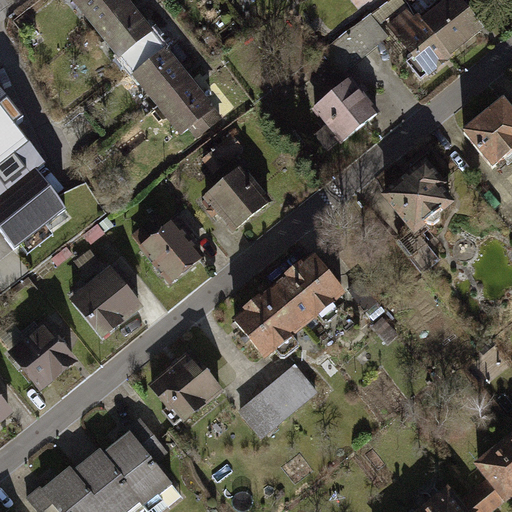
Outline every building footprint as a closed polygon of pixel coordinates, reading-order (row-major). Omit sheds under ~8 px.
[(131,0),(77,0),(119,57),(154,32),(131,0)] [(410,8),(386,27),(411,59),(433,43),(446,61),(488,30),(465,0),(446,0),(419,21),(410,8)] [(223,118),(167,49),(133,76),(181,135),(188,130),(196,140),(223,118)] [(355,79),(314,110),(340,145),(381,114),(355,79)] [(22,123),(0,94),(0,229),(19,253),(71,214),(41,175),(49,169),(17,127),(22,123)] [(511,105),(506,98),(465,130),(496,170),(511,157),(511,105)] [(429,162),(385,194),(415,235),(459,203),(429,162)] [(246,167),(208,195),(237,234),(275,205),(246,167)] [(180,218),(143,247),(173,285),(204,260),(197,252),(203,247),(180,218)] [(348,292),(318,254),(236,318),(267,357),(348,292)] [(113,266),(71,298),(102,339),(144,308),(113,266)] [(48,321),(10,351),(42,392),(81,361),(48,321)] [(228,389),(193,349),(150,385),(185,426),(228,389)] [(297,364),(238,412),(263,442),(321,394),(297,364)] [(0,393),(0,426),(16,414),(0,393)] [(142,418),(129,427),(133,433),(155,462),(168,453),(142,418)] [(133,433),(106,453),(143,502),(146,506),(173,486),(155,462),(133,433)] [(511,434),(477,462),(490,479),(508,502),(511,499),(511,434)] [(102,448),(74,469),(105,511),(130,511),(143,502),(106,453),(102,448)] [(72,466),(41,489),(58,511),(105,511),(74,469),(72,466)] [(490,479),(462,500),(470,511),(495,511),(508,502),(490,479)] [(450,485),(416,511),(470,511),(462,500),(450,485)] [(58,511),(41,489),(30,497),(41,511),(58,511)]
